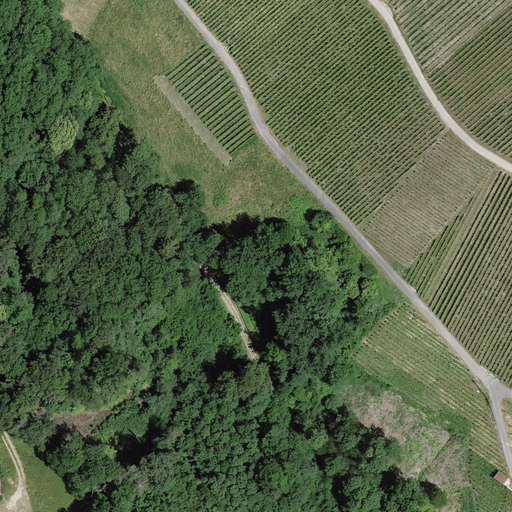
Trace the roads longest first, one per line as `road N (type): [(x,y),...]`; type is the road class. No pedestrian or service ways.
road 1 (track): [(29,0),(236,320),(283,413),(356,511)]
road 2 (track): [(511,464),(493,386),(262,133),(233,67),(178,0)]
road 3 (track): [(375,0),(443,116),(511,168)]
